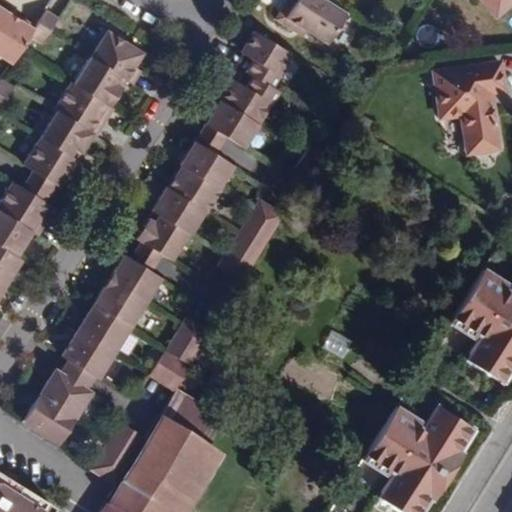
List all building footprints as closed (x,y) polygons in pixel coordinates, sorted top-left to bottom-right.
[(0,0),(0,39),(16,50),(24,38),(39,13),(25,4),(24,7),(14,1),(12,0),(0,0)] [(345,15),(321,0),(294,0),(290,7),(284,4),(273,21),(291,32),(295,25),(305,32),(326,45),(345,15)] [(511,0),(480,0),(495,16),(511,0)] [(52,21),(39,13),(24,38),(36,45),(52,21)] [(301,37),(305,32),(295,25),(291,32),(301,37)] [(291,59),(249,32),(236,52),(249,60),(241,72),(248,76),(241,87),(230,80),(203,124),(224,137),(242,148),(273,92),(270,90),(291,59)] [(22,167),(31,173),(54,189),(59,191),(67,178),(74,182),(83,167),(77,163),(69,159),(74,153),(81,158),(93,138),(96,140),(105,126),(98,122),(106,108),(110,110),(121,92),(115,88),(119,81),(126,85),(131,89),(140,75),(134,71),(142,58),(105,34),(71,87),(69,85),(52,112),(55,115),(22,167)] [(502,92),(498,61),(432,72),(438,117),(459,114),(464,153),(497,148),(489,94),(502,92)] [(0,79),(0,104),(12,87),(0,79)] [(121,92),(126,85),(119,81),(115,88),(121,92)] [(113,112),(110,110),(106,108),(98,122),(105,126),(113,112)] [(224,137),(203,124),(192,142),(212,155),(224,137)] [(229,165),(212,155),(192,142),(177,166),(179,168),(164,190),(163,189),(148,213),(149,213),(157,218),(152,224),(146,219),(133,239),(139,243),(159,256),(169,263),(200,212),(202,213),(216,192),(213,189),(229,165)] [(304,180),(321,154),(309,147),(293,173),(304,180)] [(69,159),(77,163),(81,158),(74,153),(69,159)] [(31,173),(19,190),(45,206),(54,189),(31,173)] [(11,185),(0,201),(0,250),(15,260),(28,242),(21,238),(26,231),(32,235),(38,239),(46,225),(39,221),(43,215),(48,208),(45,206),(19,190),(11,185)] [(242,279),(275,228),(263,221),(268,213),(255,204),(239,229),(242,232),(233,246),(230,244),(212,273),(226,281),(231,273),(242,279)] [(157,218),(149,213),(146,219),(152,224),(157,218)] [(275,228),(280,220),(268,213),(263,221),(275,228)] [(49,220),(43,215),(39,221),(46,225),(49,220)] [(21,238),(28,242),(32,235),(26,231),(21,238)] [(149,273),(159,256),(139,243),(128,260),(149,273)] [(0,250),(0,282),(15,260),(0,250)] [(102,288),(90,308),(127,330),(159,280),(149,273),(128,260),(121,256),(110,274),(117,278),(108,291),(102,288)] [(499,280),(474,264),(443,313),(467,329),(469,326),(474,329),(458,352),(491,372),(505,351),(511,355),(511,267),(500,287),(496,284),(499,280)] [(236,288),(242,279),(231,273),(226,281),(236,288)] [(110,274),(102,288),(108,291),(117,278),(110,274)] [(360,335),(369,322),(343,306),(335,320),(360,335)] [(127,330),(90,308),(61,353),(98,374),(127,330)] [(187,368),(193,359),(204,341),(193,334),(197,327),(184,319),(163,353),(187,368)] [(204,341),(208,335),(197,327),(193,334),(204,341)] [(237,347),(211,330),(208,335),(204,341),(193,359),(219,376),(237,347)] [(320,348),(341,359),(350,341),(330,330),(320,348)] [(98,374),(61,353),(19,419),(55,441),(98,374)] [(159,358),(148,375),(171,389),(182,372),(159,358)] [(159,413),(207,444),(224,418),(175,388),(159,413)] [(392,406),(361,454),(386,471),(389,467),(392,470),(376,495),(401,511),(411,511),(423,494),(430,499),(461,452),(453,446),(467,425),(435,404),(418,429),(415,427),(417,423),(392,406)] [(104,501),(120,511),(185,511),(222,454),(207,444),(159,413),(104,501)] [(108,485),(138,436),(118,424),(88,473),(108,485)] [(0,511),(29,511),(42,492),(0,467),(0,511)] [(120,511),(104,501),(97,511),(120,511)]
